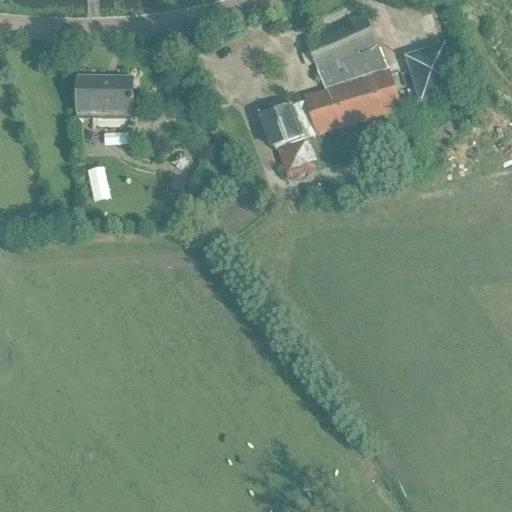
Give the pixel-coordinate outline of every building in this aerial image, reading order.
[(262,122),(261,122),(272,154),(279,152),(311,142),(317,139),(321,137),(398,111),(368,24),(365,16),(318,35),(311,38),(304,41),(324,90),(325,93),(308,98),(305,99),(307,106),(294,110),(292,111),(262,122)] [(448,48),(407,61),(423,109),(464,95),(448,48)] [(135,100),(136,80),(79,79),(78,118),(135,118),(135,105),(137,105),(137,100),(135,100)] [(311,142),(279,152),(288,181),(320,171),(311,142)] [(336,185),(305,191),(308,205),(338,200),(336,185)]
